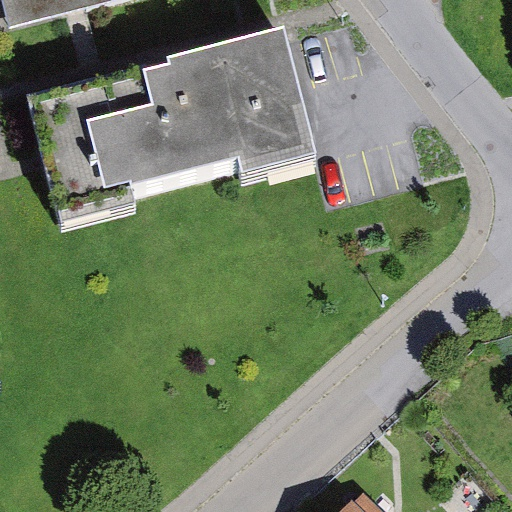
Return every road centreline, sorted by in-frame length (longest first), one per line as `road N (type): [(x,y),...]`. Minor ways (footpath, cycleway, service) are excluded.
road 1 (residential): [(511,290),(256,511)]
road 2 (residential): [(383,0),(511,167)]
